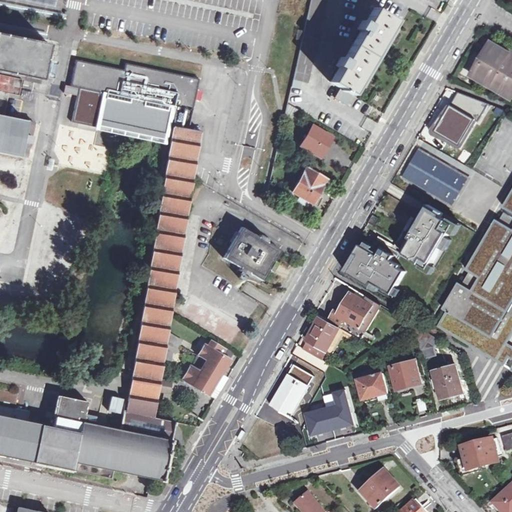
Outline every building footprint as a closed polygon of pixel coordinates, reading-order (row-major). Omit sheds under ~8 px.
[(310,0),(291,87),(300,89),(302,82),(308,83),(326,0),(310,0)] [(396,21),(375,8),(367,22),(364,21),(359,30),(361,31),(345,59),(342,58),(337,66),(340,68),(331,82),(341,88),(335,98),(347,104),(396,21)] [(0,151),(28,157),(35,123),(5,116),(10,93),(20,95),(22,87),(24,88),(25,81),(42,84),(51,43),(0,32),(0,151)] [(511,98),(511,54),(491,42),(472,76),(511,99),(511,98)] [(78,94),(71,125),(166,146),(171,123),(186,127),(192,99),(195,100),(200,81),(126,65),(124,72),(76,61),(69,92),(78,94)] [(450,102),(434,130),(461,145),(477,118),(450,102)] [(300,111),(288,104),(286,113),(296,118),(300,111)] [(197,162),(202,131),(200,131),(174,126),(172,139),(127,411),(125,411),(122,431),(172,441),(175,425),(176,422),(155,418),(166,352),(168,338),(172,317),(194,179),(197,162)] [(305,144),(322,154),(332,137),(315,127),(305,144)] [(402,182),(455,206),(469,175),(416,151),(402,182)] [(305,166),(291,191),(313,203),(327,178),(305,166)] [(511,196),(507,205),(511,208),(511,217),(505,214),(495,230),(493,229),(467,271),(479,278),(475,285),(467,280),(438,327),(469,346),(472,341),(479,346),(476,350),(505,367),(509,360),(511,361),(511,371),(511,346),(508,344),(511,337),(511,315),(509,314),(499,308),(503,300),(509,304),(511,299),(511,196)] [(407,245),(402,254),(429,269),(457,221),(430,205),(423,217),(417,214),(401,241),(407,245)] [(227,257),(265,279),(281,254),(241,232),(227,257)] [(359,257),(348,274),(378,291),(381,287),(393,294),(406,273),(400,269),(402,266),(396,263),(402,254),(378,239),(370,251),(361,246),(356,255),(359,257)] [(362,339),(374,319),(400,335),(414,324),(382,305),(351,287),(330,321),(362,339)] [(102,325),(103,325),(104,326),(106,326),(107,326),(109,326),(110,326),(112,325),(114,323),(115,321),(116,319),(116,317),(115,315),(114,313),(113,311),(111,310),(108,309),(106,309),(104,310),(102,311),(100,313),(99,314),(99,317),(99,319),(99,321),(100,323),(102,325)] [(309,340),(328,352),(341,329),(321,318),(309,340)] [(436,358),(434,349),(439,339),(414,324),(424,361),(436,358)] [(102,325),(98,327),(96,340),(110,343),(113,332),(110,326),(109,326),(107,326),(106,326),(104,326),(103,325),(102,325)] [(166,352),(177,353),(181,346),(168,338),(166,352)] [(329,363),(334,355),(328,352),(309,340),(304,349),(329,363)] [(234,353),(218,344),(214,350),(230,360),(234,353)] [(374,347),(351,365),(357,368),(380,350),(374,347)] [(221,374),(230,360),(214,350),(213,350),(206,361),(205,364),(221,374)] [(329,363),(348,374),(357,368),(351,365),(334,355),(329,363)] [(221,374),(205,364),(206,361),(198,356),(192,368),(190,383),(208,395),(221,374)] [(421,384),(416,362),(393,368),(399,390),(421,384)] [(274,402),(272,405),(292,416),(315,376),(296,365),(274,402)] [(464,393),(457,366),(434,372),(442,399),(464,393)] [(228,378),(221,374),(208,395),(215,399),(228,378)] [(389,393),(384,374),(359,380),(364,400),(389,393)] [(172,441),(122,431),(84,423),(88,402),(59,396),(54,416),(56,417),(54,427),(27,421),(29,411),(0,404),(0,455),(111,478),(110,483),(116,484),(118,486),(125,482),(123,480),(125,472),(164,480),(172,441)] [(119,417),(123,401),(110,399),(107,414),(119,417)] [(243,432),(238,442),(242,444),(248,434),(245,433),(243,432)] [(508,456),(511,454),(511,434),(503,437),(508,456)] [(465,460),(468,471),(487,466),(499,462),(492,440),(461,449),(465,460)] [(468,471),(465,460),(459,461),(463,478),(488,471),(487,466),(468,471)] [(377,480),(362,494),(376,510),(400,488),(385,472),(377,480)] [(358,490),(362,494),(377,480),(373,476),(358,490)] [(511,511),(511,487),(493,503),(500,511),(511,511)] [(309,511),(324,511),(309,493),(296,503),(303,511),(305,511),(308,510),(309,511)] [(428,511),(417,499),(413,502),(422,511),(428,511)] [(422,511),(413,502),(402,511),(422,511)]
